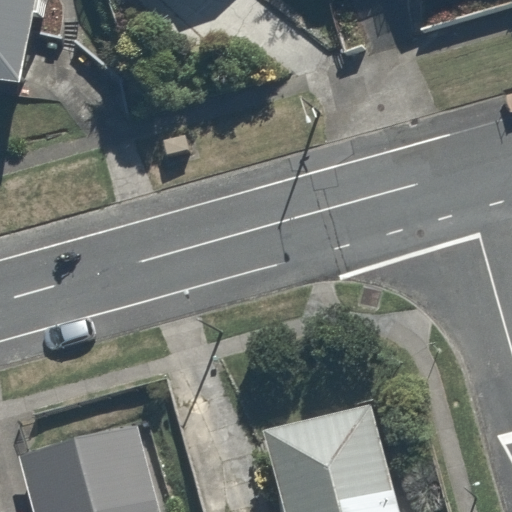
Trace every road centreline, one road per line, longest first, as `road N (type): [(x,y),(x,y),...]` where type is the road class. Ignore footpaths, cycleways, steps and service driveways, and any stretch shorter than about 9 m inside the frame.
road 1 (tertiary): [(0,311),(457,184)]
road 2 (residential): [(457,184),(511,375)]
